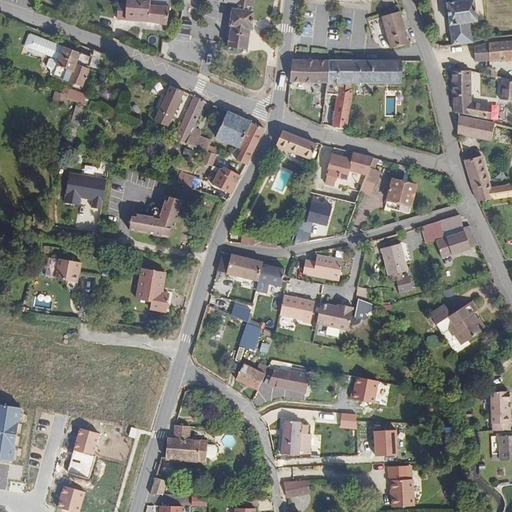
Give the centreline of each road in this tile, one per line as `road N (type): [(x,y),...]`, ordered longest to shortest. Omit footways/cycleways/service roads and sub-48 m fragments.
road 1 (tertiary): [(0,7),(279,121)]
road 2 (residential): [(216,245),(278,252),(468,204)]
road 3 (residential): [(279,121),(458,170)]
road 4 (residential): [(273,511),(255,431),(235,400),(177,371)]
road 5 (residential): [(458,170),(407,0)]
road 6 (secondary): [(177,371),(138,511)]
road 7 (secondary): [(279,121),(216,245)]
road 8 (secondary): [(216,245),(177,371)]
road 9 (secondary): [(292,0),(279,121)]
